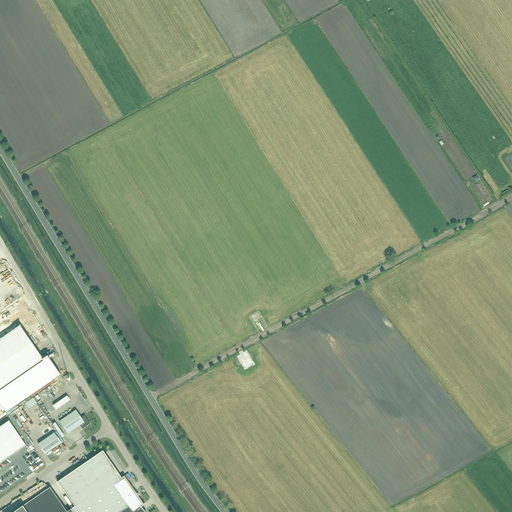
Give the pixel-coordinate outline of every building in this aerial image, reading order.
[(41,357),(20,327),(30,321),(19,306),(0,319),(0,405),(5,413),(60,375),(47,357),(43,359),(41,356),(41,357)] [(27,409),(35,403),(31,398),(23,404),(27,409)] [(81,418),(76,410),(59,421),(68,434),(80,425),(82,429),(90,423),(84,416),(81,418)] [(0,463),(26,446),(9,421),(0,426),(0,463)] [(42,434),(50,430),(48,425),(39,429),(42,434)] [(45,454),(61,443),(54,433),(38,444),(45,454)] [(66,511),(50,487),(13,511),(144,511),(140,506),(141,505),(124,479),(123,480),(103,451),(57,482),(75,507),(66,511)] [(0,501),(0,502),(12,494),(10,492),(0,498),(0,501)]
